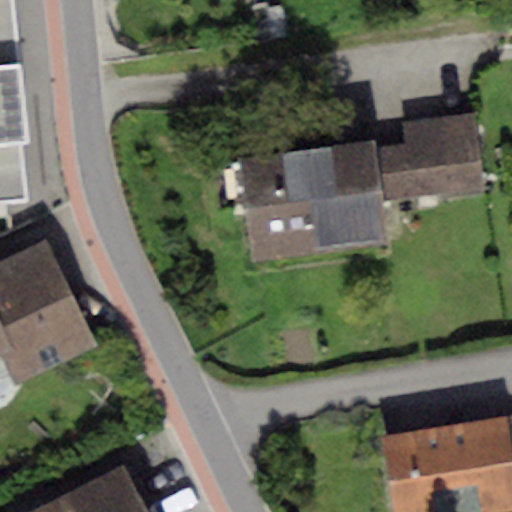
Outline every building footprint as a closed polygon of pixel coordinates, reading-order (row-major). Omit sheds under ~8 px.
[(0,0),(0,61),(17,60),(11,0),(0,0)] [(0,61),(0,204),(26,201),(19,143),(26,142),(17,60),(0,61)] [(405,145),(371,149),(377,202),(482,189),(473,115),(403,123),(405,145)] [(370,144),(236,161),(249,262),(383,245),(377,202),(371,149),(370,144)] [(50,241),(0,263),(0,352),(15,386),(98,348),(50,241)] [(511,462),(504,416),(379,435),(390,511),(494,511),(511,509),(511,462)] [(140,511),(121,472),(39,511),(140,511)]
